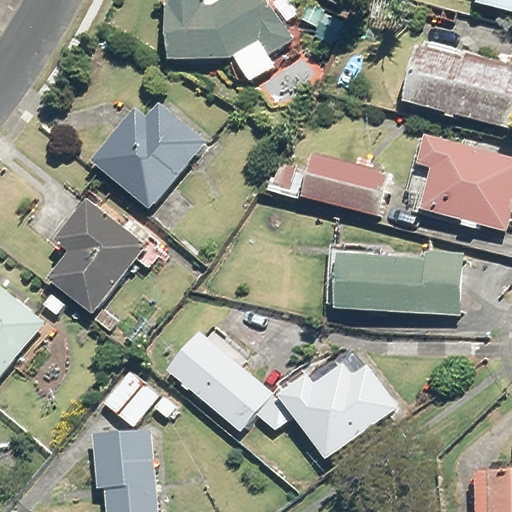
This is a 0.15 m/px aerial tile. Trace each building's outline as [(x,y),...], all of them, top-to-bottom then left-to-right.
[(182,0),(184,60),(242,58),(272,42),(278,54),(301,41),(279,0),(237,0),(231,4),(222,6),(221,0),(182,0)] [(397,31),(400,1),(390,0),(370,0),(367,27),(397,31)] [(511,0),(483,0),(511,8),(511,0)] [(328,15),(306,5),(297,24),(320,34),(328,15)] [(511,60),(442,39),(424,98),(511,125),(511,60)] [(162,207),(214,137),(157,96),(105,166),(162,207)] [(511,227),(511,154),(440,139),(425,208),(511,227)] [(324,157),(314,192),(387,213),(397,178),(324,157)] [(305,174),(278,165),(267,197),(295,206),(305,174)] [(104,313),(154,247),(96,204),(70,238),(83,248),(59,280),(104,313)] [(477,253),(349,251),(348,309),(476,312),(477,253)] [(0,387),(56,324),(0,274),(0,387)] [(273,318),(240,311),(236,331),(269,339),(273,318)] [(211,330),(179,368),(248,427),(280,390),(211,330)] [(293,398),(339,456),(405,405),(371,362),(358,372),(349,361),(325,380),(322,376),(293,398)] [(137,373),(113,403),(141,425),(164,395),(137,373)] [(112,511),(170,511),(163,428),(106,433),(112,511)] [(295,458),(280,444),(261,466),(276,479),(295,458)] [(511,511),(511,471),(488,473),(491,511),(511,511)]
